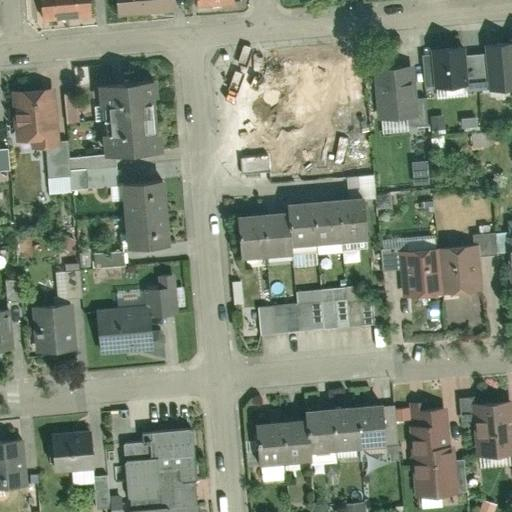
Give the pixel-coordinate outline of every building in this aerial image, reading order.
[(44,26),(95,21),(93,0),(77,0),(78,3),(43,6),(44,26)] [(120,0),(122,19),(180,13),(178,0),(120,0)] [(232,0),(197,0),(198,14),(233,11),(232,0)] [(511,86),(511,42),(487,45),(491,89),(511,86)] [(467,95),(463,47),(433,50),(438,97),(467,95)] [(343,62),(321,64),(299,66),(303,114),(326,112),(325,103),(347,101),(343,62)] [(410,62),(374,65),(379,121),(415,118),(410,62)] [(272,69),(230,73),(240,177),(282,173),(278,136),(305,134),(299,66),(272,69)] [(158,81),(104,86),(107,122),(162,118),(158,81)] [(57,83),(14,87),(20,152),(63,148),(57,83)] [(69,122),(81,121),(80,93),(67,94),(69,122)] [(162,118),(107,122),(111,159),(165,154),(162,118)] [(0,169),(12,169),(12,148),(0,148),(0,169)] [(125,219),(168,216),(165,181),(122,184),(125,219)] [(361,196),(335,199),(339,251),(365,249),(361,196)] [(335,199),(309,201),(313,253),(339,251),(335,199)] [(309,201),(283,203),(284,211),(287,255),(313,253),(309,201)] [(284,211),(258,213),(262,266),(288,264),(287,255),(284,211)] [(258,213),(232,216),(236,268),(262,266),(258,213)] [(128,254),(171,251),(168,216),(125,219),(128,254)] [(477,247),(435,249),(438,300),(480,298),(477,247)] [(438,300),(435,249),(397,251),(400,302),(438,300)] [(99,266),(126,264),(125,251),(98,253),(99,266)] [(349,286),(299,290),(300,302),(260,305),(262,332),(352,326),(349,286)] [(72,302),(34,305),(39,357),(77,354),(72,302)] [(14,308),(0,308),(0,352),(18,351),(14,308)] [(151,309),(97,314),(101,354),(155,349),(151,309)] [(470,401),(474,456),(511,452),(511,422),(510,398),(470,401)] [(380,405),(354,407),(358,459),(384,457),(380,405)] [(354,407),(328,409),(332,461),(358,459),(354,407)] [(405,410),(413,494),(454,490),(446,407),(405,410)] [(328,409),(302,411),(303,420),(306,463),(332,461),(328,409)] [(303,420),(277,422),(281,474),(307,472),(306,463),(303,420)] [(277,422),(251,424),(255,476),(281,474),(277,422)] [(125,460),(130,511),(199,511),(199,504),(194,504),(192,481),(197,481),(192,430),(144,434),(145,442),(134,443),(136,459),(125,460)] [(92,434),(54,438),(58,477),(95,473),(92,434)] [(0,488),(28,486),(23,440),(0,442),(0,488)]
